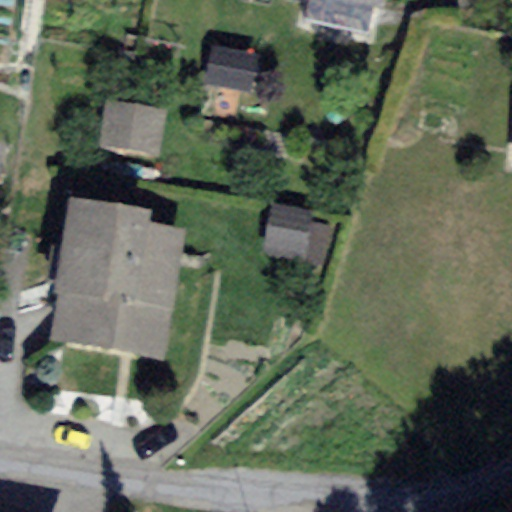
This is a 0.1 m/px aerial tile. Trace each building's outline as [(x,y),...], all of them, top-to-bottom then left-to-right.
[(289,0),(305,5),(299,25),(360,41),(364,15),(380,19),(385,0),(289,0)] [(258,54),(214,46),(207,83),(251,92),(258,54)] [(166,110),(106,100),(99,145),(158,155),(166,110)] [(314,209),(270,203),(263,255),(306,262),(314,209)] [(43,349),(159,367),(180,240),(64,222),(43,349)]
